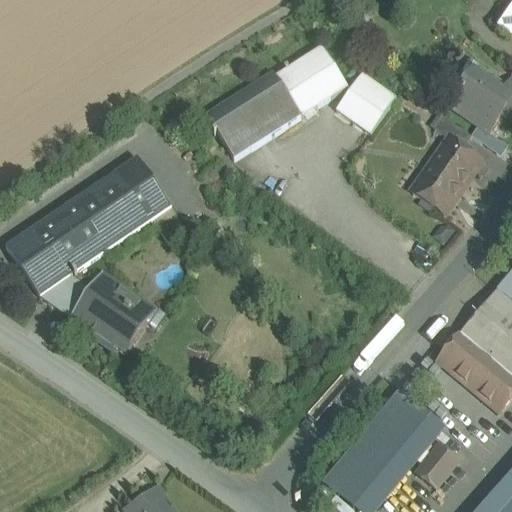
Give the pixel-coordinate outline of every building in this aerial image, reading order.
[(511,10),(497,32),(511,42),(511,10)] [(322,52),(276,81),(302,121),(302,122),(348,92),(322,52)] [(489,74),(470,60),(456,80),(465,86),(449,109),(488,137),(504,114),(511,102),(511,100),(504,95),(508,89),(494,80),(497,76),(490,72),(489,74)] [(273,77),(206,120),(216,136),(213,137),(215,140),(218,138),(234,164),(302,121),(276,81),(273,77)] [(362,78),(336,115),(371,139),(397,103),(362,78)] [(471,140),(442,120),(433,132),(450,144),(451,143),(463,152),(471,140)] [(450,144),(413,197),(443,219),(481,164),(463,152),(451,143),(450,144)] [(6,254),(40,303),(70,282),(171,213),(137,163),(6,254)] [(511,308),(511,277),(497,296),(511,308)] [(104,284),(94,298),(70,282),(40,303),(122,361),(145,327),(156,335),(166,320),(138,300),(135,305),(104,284)] [(511,308),(497,296),(458,342),(511,386),(511,308)] [(511,401),(511,386),(458,342),(439,365),(501,415),(511,401)] [(399,396),(323,486),(354,511),(380,511),(446,435),(399,396)] [(440,451),(418,479),(436,494),(458,465),(440,451)] [(511,511),(511,478),(482,511),(511,511)] [(170,511),(161,498),(139,511),(170,511)]
